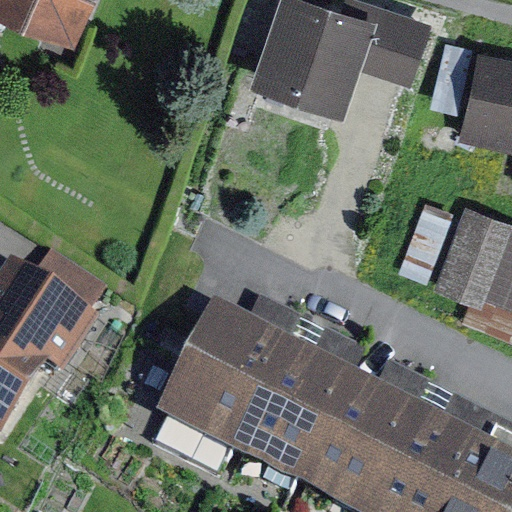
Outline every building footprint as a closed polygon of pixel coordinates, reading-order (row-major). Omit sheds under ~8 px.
[(0,0),(0,19),(7,3),(99,47),(121,0),(0,0)] [(440,23),(374,0),(288,0),(264,71),(360,104),(376,57),(423,73),(440,23)] [(511,51),(493,47),(473,124),(511,134),(511,51)] [(511,201),(470,186),(436,279),(511,306),(511,201)] [(0,402),(33,427),(112,320),(18,250),(0,274),(0,402)] [(511,511),(511,437),(239,302),(178,425),(352,511),(511,511)]
